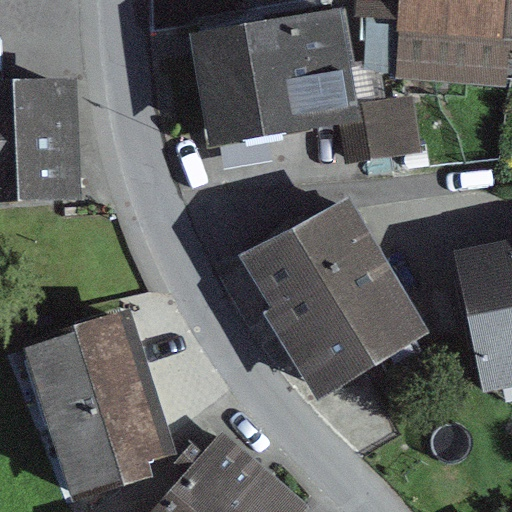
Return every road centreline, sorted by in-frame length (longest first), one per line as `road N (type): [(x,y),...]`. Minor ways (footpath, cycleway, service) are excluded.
road 1 (residential): [(119,0),(132,121),(162,241),(228,357),(366,511)]
road 2 (unknown): [(162,241),(229,200),(511,177)]
